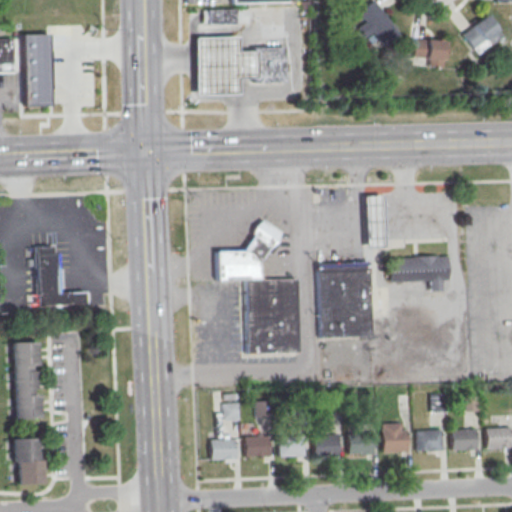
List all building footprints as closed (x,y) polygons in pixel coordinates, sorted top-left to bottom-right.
[(356,27),(366,38),(371,33),(382,45),(398,29),(370,0),(357,12),(364,19),(356,27)] [(204,10),(204,23),(238,22),(237,9),(204,10)] [(475,54),(501,36),(485,14),(459,33),(475,54)] [(47,33),(20,34),(22,105),(49,105),(47,33)] [(0,71),(11,71),(10,38),(0,38),(0,71)] [(255,52),(236,52),(236,38),(193,39),(194,96),(237,95),(237,80),(255,80),(255,52)] [(442,66),(442,39),(411,39),(411,57),(424,57),(424,66),(442,66)] [(252,84),(284,83),(283,47),(251,47),(252,84)] [(362,246),(382,245),(380,193),(360,194),(362,246)] [(295,352),(294,277),(256,277),(256,262),(265,249),(274,241),(279,230),(260,218),(252,226),(250,233),(251,234),(241,249),(212,250),(213,279),(240,279),(242,353),(295,352)] [(82,304),(81,291),(54,292),(53,252),(51,252),(51,245),(32,245),(33,305),(82,304)] [(425,280),(425,290),(444,290),(444,255),(387,256),(388,281),(425,280)] [(313,262),(365,260),(368,334),(316,337),(313,262)] [(35,341),(11,341),(12,418),(36,418),(35,341)] [(288,396),(305,395),(306,412),(289,413),(288,396)] [(463,395),(478,395),(478,410),(463,410),(463,395)] [(252,401),(269,400),(270,417),(253,418),(252,401)] [(220,403),(237,402),(237,419),(220,420),(220,403)] [(379,423),(398,422),(399,430),(405,430),(406,450),(380,452),(379,423)] [(482,427),(508,426),(509,446),(483,447),(482,427)] [(414,430),(439,428),(440,448),(415,450),(414,430)] [(448,429),(473,428),(474,448),(449,449),(448,429)] [(345,433),(370,432),(371,452),(346,454),(345,433)] [(310,436),(336,434),(337,455),(311,456),(310,436)] [(241,436),(266,435),(267,455),(242,456),(241,436)] [(276,436),(302,435),(302,455),(277,456),(276,436)] [(39,483),(39,437),(12,437),(12,483),(39,483)] [(207,438),(232,437),(233,457),(208,459),(207,438)]
